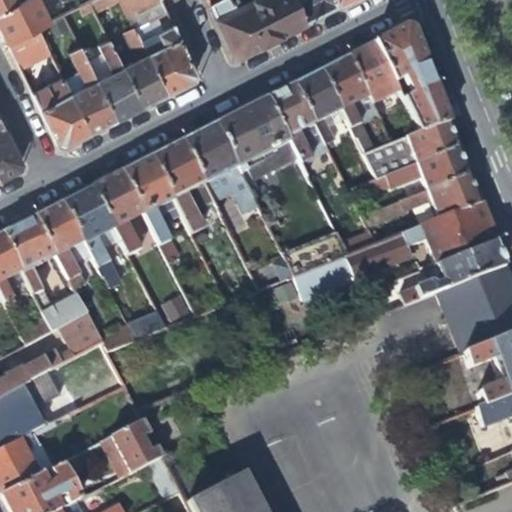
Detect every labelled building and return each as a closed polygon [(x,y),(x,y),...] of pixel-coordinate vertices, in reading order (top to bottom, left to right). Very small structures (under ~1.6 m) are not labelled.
[(35,0),(26,0),(17,4),(0,13),(0,35),(4,43),(34,28),(45,22),(39,9),(35,12),(31,6),(37,3),(35,0)] [(0,0),(0,13),(17,4),(15,0),(0,0)] [(62,0),(67,11),(76,7),(72,0),(62,0)] [(91,12),(116,0),(90,0),(86,2),(90,10),(91,12)] [(118,0),(125,12),(132,9),(150,0),(118,0)] [(205,0),(211,13),(230,54),(237,57),(275,38),(304,23),(298,9),(294,0),(248,0),(233,7),(229,0),(205,0)] [(335,7),(331,0),(309,0),(311,3),(298,9),(304,23),(324,13),(335,7)] [(64,22),(90,10),(86,2),(76,7),(67,11),(60,15),(64,22)] [(161,2),(134,14),(139,23),(148,19),(165,12),(161,2)] [(39,9),(37,3),(31,6),(35,12),(39,9)] [(134,14),(132,9),(125,12),(132,27),(139,23),(134,14)] [(148,19),(154,32),(170,24),(165,12),(148,19)] [(154,32),(155,34),(160,44),(144,53),(165,95),(180,87),(191,82),(193,74),(170,24),(154,32)] [(4,43),(30,95),(60,80),(55,70),(34,28),(4,43)] [(395,92),(416,133),(444,121),(448,120),(443,107),(417,45),(411,30),(402,28),(370,44),(395,92)] [(122,36),(133,58),(144,53),(139,41),(133,31),(126,34),(122,36)] [(155,34),(139,41),(144,53),(160,44),(155,34)] [(94,45),(108,71),(118,66),(105,40),(94,45)] [(370,104),(395,92),(370,44),(362,48),(347,56),(367,96),(370,104)] [(67,52),(72,62),(83,85),(67,94),(87,134),(100,127),(113,120),(92,79),(76,47),(67,52)] [(133,58),(118,66),(139,107),(150,102),(165,95),(144,53),(133,58)] [(350,105),(367,96),(347,56),(335,62),(317,71),(338,111),(350,105)] [(72,62),(55,70),(60,80),(67,94),(83,85),(72,62)] [(108,71),(92,79),(113,120),(125,115),(139,107),(118,66),(108,71)] [(321,119),(338,111),(317,71),(308,76),(291,84),(311,125),(321,119)] [(60,80),(30,95),(55,144),(62,147),(74,140),(87,134),(67,94),(60,80)] [(310,137),(316,134),(311,125),(291,84),(280,90),(264,98),(294,159),(297,165),(308,160),(318,155),(310,137)] [(370,104),(367,96),(350,105),(356,117),(373,109),(370,104)] [(250,181),(294,159),(264,98),(240,110),(213,124),(234,166),(242,180),(248,194),(254,190),(250,181)] [(359,124),(356,117),(350,105),(338,111),(347,130),(359,124)] [(376,115),(373,109),(356,117),(359,124),(376,115)] [(332,142),(321,119),(311,125),(316,134),(322,147),(332,142)] [(375,160),(386,156),(405,149),(411,164),(454,146),(449,134),(444,121),(416,133),(390,144),(373,151),(371,151),(375,160)] [(0,122),(0,177),(6,175),(17,169),(19,160),(0,122)] [(212,177),(234,166),(213,124),(197,133),(178,142),(200,184),(212,177)] [(351,138),(363,131),(359,124),(347,130),(351,138)] [(373,151),(369,142),(363,131),(351,138),(360,156),(371,151),(373,151)] [(386,134),(369,142),(373,151),(390,144),(386,134)] [(166,149),(148,158),(169,199),(184,192),(200,184),(178,142),(166,149)] [(334,146),(332,142),(322,147),(324,151),(333,146),(334,146)] [(354,187),(333,146),(324,151),(344,191),(354,187)] [(415,174),(422,190),(464,173),(458,159),(454,146),(411,164),(415,174)] [(386,156),(393,171),(411,164),(405,149),(386,156)] [(383,175),(375,160),(371,151),(360,156),(372,179),(381,176),(383,175)] [(140,214),(150,208),(169,199),(148,158),(134,165),(119,172),(139,213),(140,214)] [(314,171),(308,160),(297,165),(303,177),(314,171)] [(385,185),(415,174),(411,164),(393,171),(383,175),(381,176),(385,184),(385,185)] [(220,192),(242,180),(234,166),(212,177),(220,192)] [(119,223),(139,213),(119,172),(104,180),(90,187),(110,227),(119,223)] [(431,212),(433,218),(475,202),(469,186),(464,173),(422,190),(431,212)] [(348,200),(385,184),(381,176),(372,179),(354,187),(344,191),(348,200)] [(224,201),(220,192),(212,177),(200,184),(207,198),(212,208),(224,201)] [(184,192),(191,207),(207,198),(200,184),(184,192)] [(112,230),(110,227),(90,187),(74,195),(59,203),(79,242),(81,246),(94,240),(112,230)] [(395,201),(399,211),(413,205),(418,217),(431,212),(422,190),(395,201)] [(187,235),(201,228),(191,207),(184,192),(169,199),(176,214),(187,235)] [(217,219),(212,208),(207,198),(191,207),(201,228),(217,219)] [(158,223),(176,214),(169,199),(150,208),(158,223)] [(361,226),(399,211),(395,201),(357,216),(361,226)] [(420,240),(431,266),(491,242),(484,223),(475,202),(433,218),(398,232),(404,247),(420,240)] [(46,210),(31,217),(52,256),(63,250),(79,242),(59,203),(46,210)] [(152,238),(162,232),(158,223),(150,208),(140,214),(152,238)] [(28,269),(52,256),(31,217),(20,223),(0,232),(0,239),(18,272),(19,274),(28,269)] [(125,236),(119,223),(110,227),(112,230),(117,240),(125,236)] [(99,251),(117,241),(117,240),(112,230),(94,240),(99,251)] [(173,256),(162,232),(152,238),(163,261),(173,256)] [(408,255),(404,247),(398,232),(370,244),(342,255),(289,276),(299,298),(322,289),(408,255)] [(365,233),(337,244),(342,255),(370,244),(365,233)] [(127,235),(125,236),(117,240),(117,241),(122,251),(132,246),(127,235)] [(279,256),(289,276),(342,255),(337,244),(332,235),(279,256)] [(0,280),(1,280),(18,272),(0,239),(0,280)] [(93,270),(105,263),(99,251),(94,240),(81,246),(87,259),(93,270)] [(72,267),(87,259),(81,246),(79,242),(63,250),(72,267)] [(431,266),(437,283),(440,289),(444,288),(500,266),(494,251),(491,242),(431,266)] [(65,281),(76,275),(72,267),(63,250),(52,256),(65,281)] [(117,285),(105,263),(93,270),(105,292),(117,285)] [(500,266),(444,288),(468,350),(482,344),(511,332),(511,295),(511,294),(500,266)] [(31,296),(40,291),(28,269),(19,274),(24,284),(31,296)] [(7,292),(24,284),(19,274),(18,272),(1,280),(7,292)] [(81,284),(76,275),(65,281),(70,290),(75,288),(81,284)] [(0,302),(1,304),(11,299),(7,292),(1,280),(0,280),(0,302)] [(244,294),(253,291),(248,280),(239,284),(244,294)] [(413,300),(431,293),(440,289),(437,283),(430,285),(425,283),(409,289),(413,300)] [(456,354),(460,353),(468,350),(444,288),(440,289),(431,293),(456,354)] [(397,306),(413,300),(409,289),(394,294),(397,306)] [(48,308),(40,291),(31,296),(39,312),(48,308)] [(368,291),(359,294),(361,300),(370,296),(368,291)] [(169,322),(190,312),(181,294),(160,304),(169,322)] [(72,295),(48,308),(39,312),(42,317),(50,331),(56,328),(83,315),(72,295)] [(16,309),(11,299),(1,304),(6,314),(16,309)] [(56,328),(67,350),(71,358),(73,357),(98,344),(95,338),(83,315),(56,328)] [(154,315),(123,327),(130,340),(160,328),(154,315)] [(22,345),(50,331),(42,317),(15,331),(22,345)] [(123,327),(95,338),(98,344),(102,351),(130,340),(123,327)] [(487,359),(495,384),(500,399),(511,394),(511,332),(482,344),(487,359)] [(465,367),(487,359),(482,344),(468,350),(460,353),(465,367)] [(0,382),(0,395),(7,391),(20,384),(28,380),(44,372),(50,369),(71,358),(67,350),(57,355),(53,350),(21,368),(22,371),(0,382)] [(0,443),(27,430),(14,404),(26,397),(20,384),(7,391),(0,395),(0,443)] [(474,392),(479,407),(500,399),(495,384),(474,392)] [(511,417),(511,420),(511,394),(500,399),(479,407),(481,412),(486,426),(511,417)] [(470,410),(453,416),(457,427),(470,422),(472,417),(470,410)] [(125,474),(148,462),(158,457),(138,420),(105,437),(114,454),(125,474)] [(0,493),(33,475),(14,437),(0,444),(0,493)] [(488,464),(509,454),(504,443),(484,453),(488,464)] [(101,447),(71,457),(81,485),(111,475),(101,447)] [(67,457),(56,463),(61,471),(71,465),(67,457)] [(153,471),(163,466),(161,462),(158,457),(148,462),(153,471)] [(435,464),(443,483),(457,477),(449,458),(435,464)] [(61,471),(56,463),(33,475),(0,493),(0,495),(8,509),(9,511),(52,511),(55,510),(71,502),(76,500),(61,471)] [(176,491),(163,466),(153,471),(166,496),(176,491)] [(258,511),(239,474),(182,503),(187,511),(258,511)] [(66,511),(74,508),(71,502),(55,510),(56,511),(66,511)]
